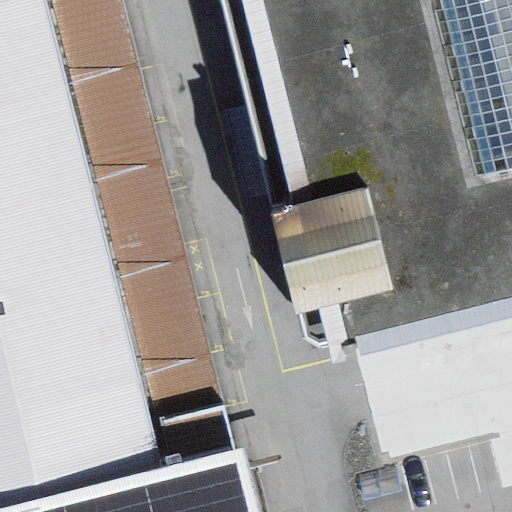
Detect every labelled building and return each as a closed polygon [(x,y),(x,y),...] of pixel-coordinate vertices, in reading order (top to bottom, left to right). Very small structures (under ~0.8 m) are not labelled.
[(0,0),(0,511),(12,511),(166,475),(48,0),(0,0)] [(48,0),(166,475),(240,456),(125,0),(48,0)] [(511,0),(219,0),(306,350),(320,356),(357,348),(511,308),(511,0)] [(511,308),(357,348),(363,371),(511,333),(511,308)] [(166,475),(12,511),(253,511),(240,456),(166,475)]
